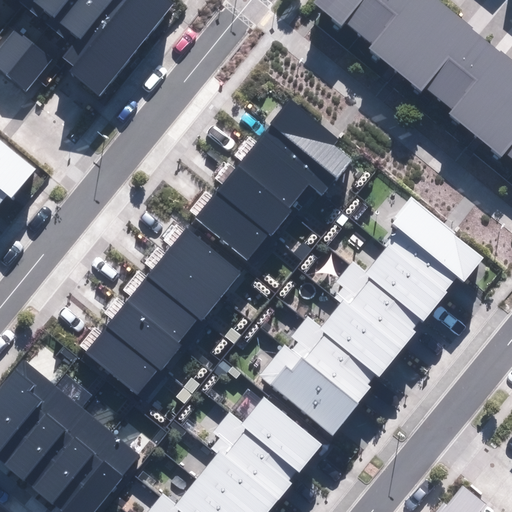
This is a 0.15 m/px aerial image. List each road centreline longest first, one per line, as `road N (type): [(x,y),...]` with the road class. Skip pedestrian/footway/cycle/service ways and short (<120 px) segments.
road 1 (residential): [(100,190),(251,0)]
road 2 (residential): [(0,310),(100,190)]
road 3 (residential): [(0,107),(100,190)]
